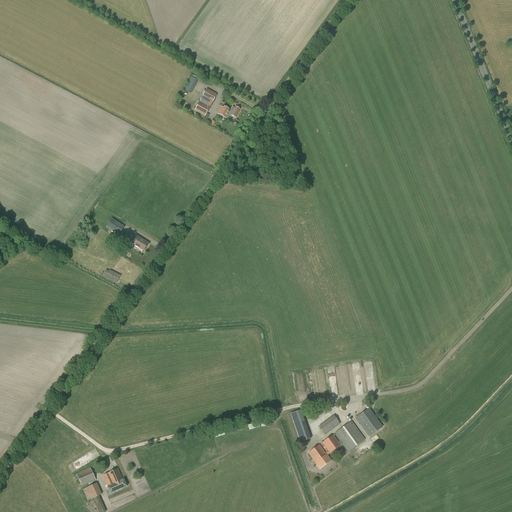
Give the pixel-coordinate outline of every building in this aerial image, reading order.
[(196,80),(192,78),(191,77),(184,90),(191,94),(193,89),(198,81),(196,80)] [(206,89),(194,111),(205,117),(203,120),(205,121),(209,115),(207,113),(217,95),(206,89)] [(218,114),(226,118),(227,115),(228,115),(229,113),(232,114),(231,115),(235,117),(240,109),(236,107),(235,108),(232,107),(230,111),(224,107),(223,108),(221,107),(219,111),(220,111),(218,114)] [(124,227),(111,218),(105,227),(119,236),(124,227)] [(136,235),(130,244),(143,251),(148,243),(136,235)] [(110,270),(109,272),(106,270),(103,276),(116,283),(120,276),(110,270)] [(356,417),(356,418),(369,437),(383,427),(369,408),(356,417)] [(310,439),(300,410),(290,414),(300,443),(310,439)] [(340,424),(334,416),(319,427),(325,435),(340,424)] [(342,444),(348,452),(365,440),(352,421),(335,433),(333,435),(322,443),(328,451),(325,453),(319,444),(308,453),(314,462),(320,469),(331,461),(327,455),(341,445),(340,445),(342,444)] [(90,468),(76,474),(82,486),(96,480),(90,468)] [(108,487),(107,487),(110,494),(127,486),(124,479),(123,480),(118,469),(103,476),(108,487)] [(83,490),(88,501),(93,499),(99,511),(106,511),(99,496),(102,494),(97,483),(83,490)]
